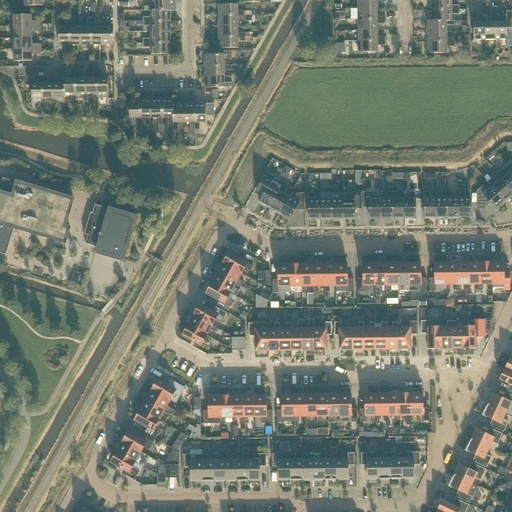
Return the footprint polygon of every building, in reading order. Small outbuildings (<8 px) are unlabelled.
[(155,0),(156,7),(148,7),(145,7),(145,11),(151,11),(151,10),(170,11),(175,11),(174,0),(155,0)] [(357,0),(358,9),(377,9),(377,2),(385,2),(384,0),(357,0)] [(432,0),(432,10),(459,10),(459,6),(452,6),(451,0),(432,0)] [(219,5),(219,15),(245,15),(245,11),(238,11),(238,5),(219,5)] [(492,7),(492,14),(492,22),(487,23),(485,23),(485,40),(496,40),(496,22),(498,22),(498,16),(497,7),(492,7)] [(358,20),(385,19),(385,15),(377,15),(377,9),(358,9),(358,20)] [(143,17),(143,22),(170,22),(170,11),(151,10),(151,11),(151,17),(143,17)] [(432,10),(432,21),(452,21),(452,14),(459,14),(459,10),(432,10)] [(498,22),(496,22),(496,40),(507,40),(507,28),(511,27),(511,18),(511,11),(507,11),(507,16),(498,16),(498,22)] [(14,27),(40,27),(40,21),(32,21),(32,15),(14,15),(14,27)] [(219,15),(219,26),(238,26),(238,20),(245,20),(245,15),(219,15)] [(474,40),(485,40),(485,23),(487,23),(487,15),(486,15),(481,15),(481,23),(474,23),(474,40)] [(70,45),(70,18),(65,18),(66,26),(59,26),(59,45),(70,45)] [(74,18),(70,18),(70,45),(81,45),(80,25),(74,25),(74,18)] [(91,45),(91,18),(87,18),(87,25),(80,25),(81,45),(91,45)] [(96,18),(91,18),(91,45),(102,44),(102,25),(96,25),(96,18)] [(109,25),(102,25),(102,44),(113,44),(113,18),(109,18),(109,25)] [(358,30),(378,30),(378,24),(385,24),(385,19),(358,20),(358,30)] [(454,21),(452,21),(432,21),(428,21),(428,31),(447,31),(447,26),(454,26),(454,21)] [(170,22),(143,22),(143,26),(151,26),(151,32),(170,32),(170,22)] [(238,26),(219,26),(219,37),(245,37),(245,33),(238,33),(238,26)] [(40,31),(40,27),(14,27),(14,38),(32,38),(32,31),(40,31)] [(378,37),(378,30),(358,30),(358,41),(385,41),(385,37),(378,37)] [(447,38),(447,31),(428,31),(428,42),(454,42),(454,38),(447,38)] [(170,32),(151,32),(151,39),(143,39),(143,43),(170,43),(170,32)] [(245,37),(219,37),(219,48),(238,48),(238,41),(245,41),(245,37)] [(32,38),(14,38),(15,50),(41,49),(41,44),(32,44),(32,38)] [(385,45),(385,41),(358,41),(358,52),(377,52),(377,45),(385,45)] [(454,47),(454,42),(428,42),(428,53),(447,53),(447,47),(454,47)] [(143,43),(143,47),(151,48),(151,54),(170,54),(170,43),(143,43)] [(41,54),(41,49),(15,50),(15,61),(32,61),(32,54),(41,54)] [(205,55),(205,66),(224,65),(224,59),(232,59),(232,54),(205,55)] [(205,76),(224,76),(224,70),(232,70),(232,65),(224,65),(205,66),(205,76)] [(75,97),(76,71),(71,71),(71,78),(65,79),(64,79),(65,97),(75,97)] [(80,71),(76,71),(75,97),(86,97),(86,78),(80,78),(80,71)] [(93,78),(86,78),(86,97),(97,97),(97,71),(93,71),(93,78)] [(101,71),(97,71),(97,97),(108,97),(108,78),(101,78),(101,71)] [(43,103),(43,76),(39,76),(39,84),(32,84),(32,87),(32,93),(32,103),(43,103)] [(47,76),(43,76),(43,103),(54,103),(54,84),(47,84),(47,76)] [(64,79),(65,79),(65,76),(60,76),(60,83),(54,84),(54,103),(65,102),(65,97),(64,79)] [(224,83),(224,76),(205,76),(205,87),(232,87),(232,83),(224,83)] [(137,125),(141,125),(141,99),(130,99),(130,118),(137,118),(137,125)] [(141,99),(141,125),(145,125),(145,118),(152,117),(152,99),(141,99)] [(159,125),(163,125),(162,99),(152,99),(152,117),(158,117),(159,125)] [(167,117),(173,117),(173,103),(174,103),(173,103),(173,99),(162,99),(163,125),(167,125),(167,117)] [(173,103),(173,117),(173,130),(178,130),(178,122),(184,122),(184,103),(174,103),(173,103)] [(184,103),(184,122),(191,122),(191,130),(195,130),(195,103),(184,103)] [(195,103),(195,130),(199,130),(199,122),(206,122),(206,116),(214,116),(214,104),(206,104),(206,103),(195,103)] [(501,179),(511,192),(511,164),(510,163),(497,174),(501,179)] [(281,186),(272,181),(275,176),(267,172),(257,191),(264,195),(259,202),(269,208),(281,186)] [(4,178),(3,183),(0,181),(0,253),(7,255),(15,228),(66,243),(70,228),(65,226),(73,199),(4,178)] [(492,187),(505,202),(511,195),(511,192),(501,179),(496,183),(492,178),(488,182),(492,187)] [(281,186),(269,208),(279,214),(289,196),(284,194),(287,188),(282,185),(281,186)] [(490,201),(496,209),(505,202),(492,187),(488,190),(484,186),(477,192),(477,207),(483,207),(490,201)] [(381,219),(392,218),(392,191),(386,191),(387,197),(381,198),(381,219)] [(392,191),(392,218),(404,218),(404,197),(398,197),(398,191),(392,191)] [(409,197),(404,197),(404,218),(415,218),(415,191),(409,191),(409,197)] [(424,191),(425,218),(436,218),(436,198),(436,197),(430,197),(430,191),(424,191)] [(471,218),(471,198),(470,198),(470,191),(464,191),(464,198),(459,198),(459,218),(471,218)] [(320,219),(332,219),(332,192),(320,193),(320,199),(320,219)] [(332,192),(332,219),(343,219),(343,199),(337,199),(337,192),(336,192),(332,192)] [(355,219),(355,208),(361,208),(361,192),(349,192),(349,199),(343,199),(343,219),(355,219)] [(363,208),(369,208),(369,219),(381,219),(381,198),(375,198),(375,192),(363,192),(363,208)] [(436,198),(436,218),(447,218),(447,192),(442,192),(442,198),(436,198)] [(453,192),(447,192),(447,218),(459,218),(459,198),(453,198),(453,192)] [(320,219),(320,199),(314,199),(314,193),(308,193),(309,219),(320,219)] [(289,196),(279,214),(290,220),(295,210),(305,210),(305,194),(297,194),(294,199),(289,196)] [(122,258),(135,217),(96,205),(84,247),(122,258)] [(224,263),(241,273),(245,267),(251,271),(253,266),(232,254),(233,253),(229,251),(226,257),(227,258),(224,263)] [(218,273),(242,286),(244,282),(238,279),(241,273),(224,263),(218,273)] [(504,263),(492,264),(493,287),(504,287),(504,290),(510,290),(510,269),(504,269),(504,263)] [(403,284),(410,284),(409,264),(398,265),(398,284),(398,291),(403,291),(403,284)] [(409,264),(410,284),(421,284),(421,291),(427,291),(427,278),(421,278),(421,264),(409,264)] [(440,284),(447,284),(447,264),(435,264),(435,278),(429,278),(430,291),(440,291),(440,284)] [(458,284),(459,284),(458,264),(447,264),(447,284),(454,284),(454,290),(458,290),(458,284)] [(470,283),(470,264),(458,264),(459,284),(465,284),(465,294),(470,294),(470,283)] [(481,290),(481,283),(481,264),(470,264),(470,283),(476,283),(476,290),(481,290)] [(493,290),(493,287),(492,264),(481,264),(481,283),(488,283),(488,290),(493,290)] [(318,285),(325,285),(324,265),(313,266),(313,285),(313,292),(318,292),(318,285)] [(330,285),(336,285),(336,265),(324,265),(325,285),(325,292),(330,292),(330,285)] [(336,265),(336,285),(343,285),(343,292),(354,292),(354,279),(348,279),(348,265),(336,265)] [(369,285),(375,285),(375,265),(363,265),(363,279),(358,279),(358,292),(369,292),(369,285)] [(380,285),(387,285),(386,265),(375,265),(375,285),(375,295),(380,295),(380,285)] [(391,285),(398,284),(398,265),(386,265),(387,285),(387,291),(391,291),(391,285)] [(279,286),(290,286),(290,266),(278,266),(279,280),(273,280),(273,293),(279,293),(279,286)] [(295,286),(302,286),(302,266),(290,266),(290,286),(291,292),(295,292),(295,286)] [(307,286),(313,285),(313,266),(302,266),(302,286),(302,292),(307,292),(307,286)] [(242,286),(218,273),(213,283),(230,293),(236,296),(242,286)] [(227,299),(230,293),(213,283),(212,285),(211,284),(207,291),(208,291),(207,293),(219,300),(216,305),(228,311),(230,306),(231,307),(233,302),(227,299)] [(262,293),(260,296),(270,302),(270,297),(262,293)] [(196,313),(195,315),(212,325),(215,319),(222,323),(224,318),(227,313),(216,307),(213,312),(201,305),(199,307),(198,306),(195,313),(196,313)] [(243,311),(240,317),(245,320),(248,314),(243,311)] [(212,325),(195,315),(189,325),(207,335),(210,329),(216,332),(218,328),(212,325)] [(303,348),(314,348),(314,328),(314,318),(309,318),(309,328),(303,328),(303,348)] [(405,318),(405,320),(405,328),(398,328),(398,339),(398,348),(410,348),(410,334),(417,334),(417,321),(414,321),(414,318),(405,318)] [(464,328),(464,348),(470,348),(470,349),(477,349),(477,345),(476,345),(476,333),(483,333),(483,321),(475,321),(475,320),(470,320),(470,328),(464,328)] [(262,348),(269,348),(268,328),(262,328),(262,321),(256,321),(249,321),(249,334),(256,334),(256,346),(255,346),(255,350),(262,350),(262,348)] [(314,328),(314,348),(326,348),(326,334),(331,334),(331,321),(326,321),(320,321),(320,328),(314,328)] [(353,348),(352,328),(341,328),(341,321),(335,321),(335,334),(340,334),(341,348),(353,348)] [(359,328),(352,328),(353,348),(364,348),(364,329),(364,328),(364,321),(359,321),(359,328)] [(364,348),(375,348),(375,329),(375,328),(375,321),(370,321),(370,328),(364,328),(364,329),(364,348)] [(375,348),(387,348),(387,329),(387,328),(387,321),(382,321),(382,328),(375,328),(375,329),(375,348)] [(387,348),(398,348),(398,339),(398,328),(398,321),(393,321),(393,328),(387,328),(387,329),(387,348)] [(435,348),(441,348),(441,328),(429,328),(429,321),(421,321),(422,334),(429,334),(429,345),(428,345),(428,349),(435,349),(435,348)] [(441,328),(441,348),(452,348),(452,321),(447,321),(447,328),(441,328)] [(452,321),(452,348),(464,348),(464,328),(457,328),(457,321),(452,321)] [(269,348),(280,348),(280,328),(280,322),(275,322),(275,328),(268,328),(269,348)] [(280,348),(291,348),(291,328),(291,322),(286,322),(286,328),(280,328),(280,348)] [(291,348),(303,348),(303,328),(302,328),(302,322),(298,322),(298,328),(291,328),(291,348)] [(201,345),(207,335),(189,325),(186,331),(185,330),(181,336),(185,338),(186,337),(201,345)] [(511,371),(505,369),(500,379),(511,385),(509,391),(511,392),(511,371)] [(152,390),(170,400),(176,390),(160,381),(161,380),(158,378),(154,384),(156,385),(152,390)] [(167,406),(170,400),(152,390),(147,400),(170,413),(173,415),(176,411),(167,406)] [(488,404),(507,413),(511,402),(511,394),(508,393),(506,399),(494,393),(488,404)] [(412,425),(412,414),(411,394),(400,395),(400,414),(407,414),(407,425),(412,425)] [(411,394),(412,414),(423,414),(423,421),(429,421),(429,408),(423,408),(423,394),(411,394)] [(322,415),(328,415),(328,395),(317,396),(317,415),(317,422),(322,422),(322,415)] [(333,415),(340,415),(340,395),(328,395),(328,415),(329,422),(333,422),(333,415)] [(340,415),(340,422),(358,422),(357,409),(352,409),(351,395),(340,395),(340,415)] [(366,415),(377,415),(377,395),(365,395),(365,409),(360,409),(360,422),(366,422),(366,415)] [(389,421),(389,415),(389,395),(377,395),(377,415),(384,415),(384,421),(389,421)] [(400,421),(400,414),(400,395),(389,395),(389,415),(395,415),(396,421),(400,421)] [(237,416),(243,416),(243,396),(232,397),(232,417),(232,423),(237,423),(237,416)] [(248,416),(255,416),(255,396),(243,396),(243,416),(243,423),(248,423),(248,416)] [(255,396),(255,416),(261,416),(262,423),(272,423),(272,410),(267,410),(266,396),(255,396)] [(283,416),(294,416),(294,396),(282,396),(282,410),(277,410),(277,423),(283,423),(283,416)] [(299,416),(306,416),(305,396),(294,396),(294,416),(294,422),(299,422),(299,416)] [(310,415),(317,415),(317,396),(305,396),(306,416),(306,422),(310,422),(310,415)] [(214,417),(221,417),(221,397),(209,397),(209,411),(203,411),(203,424),(214,424),(214,417)] [(225,417),(232,417),(232,397),(221,397),(221,417),(221,423),(226,423),(225,417)] [(147,400),(141,410),(159,420),(162,414),(168,417),(170,413),(147,400)] [(502,424),(507,413),(488,404),(483,415),(495,421),(492,427),(504,432),(507,426),(502,424)] [(159,420),(141,410),(140,412),(139,411),(135,418),(137,418),(135,420),(148,427),(145,432),(156,439),(159,434),(162,429),(155,426),(159,420)] [(180,432),(187,436),(190,432),(183,428),(180,432)] [(364,428),(359,428),(359,437),(377,436),(377,431),(371,431),(371,434),(367,434),(367,433),(364,433),(364,428)] [(477,429),(472,440),(490,448),(493,442),(498,445),(503,434),(492,428),(489,435),(477,429)] [(141,452),(144,446),(150,450),(153,445),(155,440),(144,434),(141,439),(129,432),(128,434),(127,433),(123,440),(124,440),(123,442),(141,452)] [(490,448),(472,440),(466,450),(478,456),(475,462),(487,468),(492,457),(487,455),(490,448)] [(123,442),(118,452),(135,462),(144,467),(145,466),(144,466),(147,461),(148,461),(150,457),(141,452),(123,442)] [(174,445),(171,450),(176,453),(180,448),(174,445)] [(321,459),(314,459),(314,479),(318,479),(319,481),(323,480),(324,479),(325,479),(325,459),(325,449),(320,449),(321,459)] [(135,462),(118,452),(114,458),(113,457),(110,463),(113,465),(114,464),(129,472),(128,472),(137,477),(139,472),(132,468),(135,462)] [(386,458),(379,458),(379,479),(391,479),(391,452),(386,453),(386,458)] [(402,479),(402,458),(396,458),(396,452),(391,452),(391,479),(402,479)] [(409,458),(402,458),(402,479),(403,479),(403,478),(414,478),(414,465),(420,465),(420,452),(409,452),(409,458)] [(314,479),(314,459),(307,459),(307,453),(302,454),(302,459),(303,480),(303,479),(304,479),(305,481),(309,481),(310,479),(314,479)] [(337,479),(337,459),(337,453),(332,453),(332,459),(325,459),(325,479),(337,479)] [(348,459),(337,459),(337,479),(349,479),(349,466),(355,466),(355,453),(348,453),(348,459)] [(379,479),(379,458),(373,458),(373,453),(361,453),(361,465),(368,465),(368,479),(379,479)] [(214,481),(215,481),(215,480),(216,480),(217,482),(221,482),(222,480),(226,480),(226,460),(219,460),(219,454),(214,454),(214,460),(214,481)] [(237,480),(237,460),(237,454),(232,454),(232,460),(226,460),(226,480),(230,480),(231,481),(235,481),(236,480),(237,480)] [(249,454),(248,454),(244,454),(244,460),(237,460),(237,480),(249,480),(249,460),(249,454)] [(255,460),(249,460),(249,480),(260,480),(260,467),(266,466),(266,454),(255,454),(255,460)] [(291,480),(291,459),(285,460),(284,454),(273,454),(273,466),(279,466),(280,480),(291,480)] [(291,454),(291,459),(291,480),(303,480),(302,459),(296,459),(296,454),(291,454)] [(203,455),(196,455),(185,455),(185,467),(191,467),(191,481),(203,481),(203,455)] [(208,455),(203,455),(203,481),(214,481),(214,460),(208,460),(208,455)] [(455,475),(473,484),(476,477),(481,479),(486,469),(475,464),(472,470),(460,464),(455,475)] [(473,484),(455,475),(450,486),(462,492),(459,498),(470,503),(473,497),(468,494),(473,484)] [(497,488),(504,491),(507,484),(500,481),(497,488)] [(443,500),(438,511),(440,511),(465,511),(469,505),(458,499),(455,505),(443,500)]
